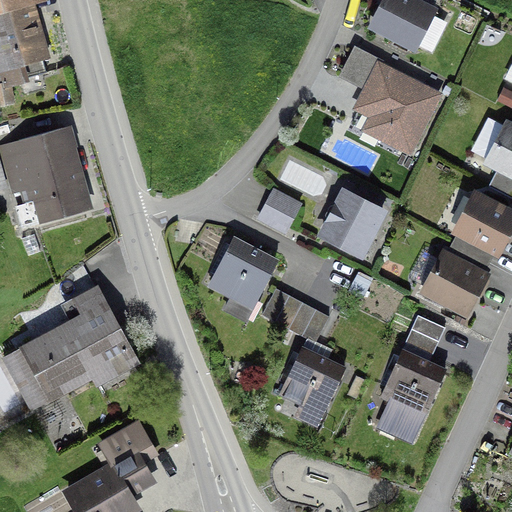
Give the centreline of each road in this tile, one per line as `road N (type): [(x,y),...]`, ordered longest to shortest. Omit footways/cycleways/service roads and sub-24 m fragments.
road 1 (tertiary): [(72,0),(129,222),(227,511)]
road 2 (residential): [(431,511),(511,330)]
